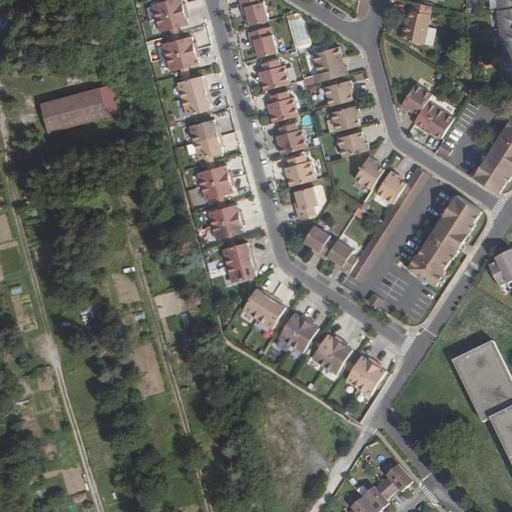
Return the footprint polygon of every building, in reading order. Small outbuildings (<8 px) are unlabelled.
[(170,0),(163,2),(153,5),(157,18),(188,10),(186,3),(184,4),(182,0),(170,0)] [(259,0),(240,0),(243,9),(246,8),(248,15),(251,26),(270,21),(264,2),(260,3),(259,0)] [(511,0),(498,0),(500,10),(511,8),(511,0)] [(402,39),(425,45),(433,7),(413,3),(411,9),(410,9),(408,18),(407,23),(405,23),(402,39)] [(511,27),(511,8),(500,10),(497,11),(500,29),(511,27)] [(188,10),(157,18),(161,32),(178,28),(189,25),(187,18),(190,17),(188,10)] [(511,27),(500,29),(503,48),(511,46),(511,27)] [(267,28),(249,33),(252,41),(255,40),(257,48),(260,58),(278,53),(273,35),(269,36),(267,28)] [(174,41),(164,44),(168,58),(199,50),(197,42),(194,43),(192,36),(181,39),(174,41)] [(511,46),(503,48),(502,48),(506,75),(511,74),(511,46)] [(317,83),(349,74),(347,66),(345,67),(343,67),(340,56),(342,55),(340,47),(314,54),(319,74),(314,75),(317,83)] [(199,50),(168,58),(172,72),(181,69),(189,67),(200,64),(198,57),(201,57),(199,50)] [(266,83),(263,83),(265,91),(291,84),(286,65),(282,67),(280,59),(263,64),(265,71),(262,72),(264,78),(266,83)] [(190,73),(183,75),(185,81),(192,79),(190,73)] [(185,81),(179,82),(183,99),(210,92),(208,85),(206,86),(205,82),(203,76),(192,79),(185,81)] [(351,80),(326,87),(331,107),(354,100),(352,94),(351,89),(354,89),(351,80)] [(417,84),(402,106),(410,111),(411,109),(415,111),(421,115),(429,101),(434,95),(417,84)] [(109,117),(101,88),(42,104),(50,133),(109,117)] [(274,114),(272,115),(274,123),(300,116),(295,97),(291,99),(289,91),(272,96),(274,103),(271,104),(273,110),(274,114)] [(212,99),(210,92),(183,99),(188,116),(194,115),(212,110),(211,104),(210,100),(212,99)] [(416,122),(426,128),(424,130),(432,134),(433,132),(437,135),(443,139),(455,118),(429,101),(421,115),(416,122)] [(358,105),(333,112),(338,132),(361,126),(359,119),(358,115),(361,114),(358,105)] [(196,125),(190,126),(195,143),(222,136),(220,129),(218,129),(217,125),(215,119),(196,125)] [(511,120),(475,178),(500,194),(509,181),(510,182),(511,178),(511,120)] [(283,146),(280,147),(282,155),(309,148),(304,129),(299,130),(297,123),(280,128),(282,135),(280,136),(281,142),(283,146)] [(367,130),(339,138),(344,157),(370,150),(368,143),(367,139),(370,138),(367,130)] [(224,143),(222,136),(195,143),(200,160),(213,156),(224,153),(223,147),(222,144),(224,143)] [(442,144),(439,150),(450,156),(453,150),(442,144)] [(291,178),(289,179),(291,187),(317,179),(312,161),(308,162),(306,155),(289,159),(291,167),(289,168),(290,174),(291,178)] [(213,156),(206,159),(207,164),(215,162),(213,156)] [(370,157),(356,179),(373,190),(386,169),(380,166),(376,163),(377,161),(370,157)] [(209,170),(199,173),(203,187),(234,178),(232,171),(229,172),(227,165),(216,168),(209,170)] [(359,259),(350,274),(362,282),(430,175),(418,167),(408,184),(395,204),(383,223),(359,259)] [(392,171),(378,193),(395,204),(408,184),(402,180),(398,178),(399,175),(392,171)] [(234,178),(203,187),(206,201),(216,198),(224,196),(235,193),(233,186),(236,186),(234,178)] [(315,187),(296,192),(299,202),(301,210),(297,211),(300,219),(317,214),(315,206),(319,205),(315,187)] [(432,235),(411,270),(437,286),(446,271),(445,271),(453,259),(454,259),(460,251),(458,250),(464,241),(465,242),(476,225),(475,224),(483,211),(458,195),(436,230),(441,233),(437,238),(432,235)] [(225,202),(218,204),(219,210),(227,208),(225,202)] [(219,210),(210,212),(213,226),(244,218),(242,211),(240,211),(238,205),(227,208),(219,210)] [(244,218),(213,226),(217,240),(234,235),(246,232),(244,226),(246,225),(244,218)] [(316,226),(305,242),(314,248),(321,252),(319,255),(326,260),(329,257),(336,245),(329,240),(331,236),(316,226)] [(436,230),(432,235),(437,238),(441,233),(436,230)] [(336,245),(329,257),(337,262),(337,263),(344,267),(342,270),(350,275),(359,259),(352,255),(355,251),(339,241),(336,245)] [(230,248),(224,249),(229,266),(255,259),(253,252),(251,252),(250,249),(248,242),(237,246),(230,248)] [(511,251),(497,259),(498,262),(490,266),(501,288),(509,284),(511,289),(511,251)] [(257,266),(255,259),(229,266),(233,283),(258,276),(256,270),(255,267),(257,266)] [(21,285),(12,287),(14,294),(23,292),(21,285)] [(258,289),(244,310),(259,320),(274,296),(267,292),(266,294),(263,292),(258,289)] [(374,294),(369,302),(380,309),(384,301),(374,294)] [(280,300),(274,296),(259,320),(274,329),(277,324),(281,318),(287,308),(282,304),(279,302),(280,300)] [(94,316),(93,306),(83,307),(84,317),(94,316)] [(285,329),(280,338),(292,346),(309,319),(303,315),(301,317),(295,313),(289,323),(285,329)] [(309,319),(292,346),(304,354),(309,345),(314,338),(320,329),(314,325),(315,323),(309,319)] [(285,320),(281,326),(285,329),(289,323),(285,320)] [(323,344),(313,359),(325,367),(343,340),(336,336),(335,338),(329,335),(323,344)] [(288,351),(292,346),(280,338),(277,344),(288,351)] [(314,338),(309,345),(314,348),(318,341),(314,338)] [(343,340),(325,367),(338,375),(343,366),(347,360),(353,350),(347,346),(349,344),(343,340)] [(318,341),(314,348),(319,351),(323,344),(318,341)] [(511,376),(495,341),(454,361),(484,423),(493,419),(511,458),(511,376)] [(357,366),(347,381),(359,389),(376,361),(370,358),(368,360),(363,356),(357,366)] [(347,360),(343,366),(348,369),(352,363),(347,360)] [(376,361),(359,389),(371,396),(387,372),(381,368),(382,366),(376,361)] [(352,363),(348,369),(352,372),(357,366),(352,363)] [(275,482),(300,477),(288,417),(262,422),(275,482)] [(390,477),(384,483),(394,494),(400,489),(403,492),(415,482),(399,465),(388,475),(390,477)] [(376,487),(364,497),(377,511),(382,511),(391,504),(388,500),(394,494),(384,483),(377,489),(376,487)] [(355,510),(352,511),(377,511),(364,497),(353,508),(355,510)]
